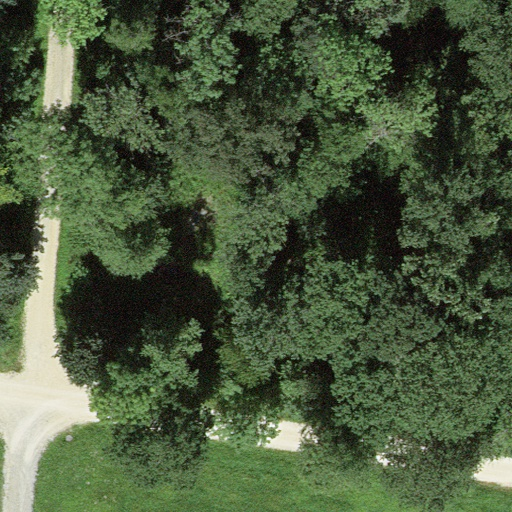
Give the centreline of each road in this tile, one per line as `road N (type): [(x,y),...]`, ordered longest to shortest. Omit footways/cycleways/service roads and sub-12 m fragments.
road 1 (track): [(28,400),(511,480)]
road 2 (track): [(60,0),(28,400)]
